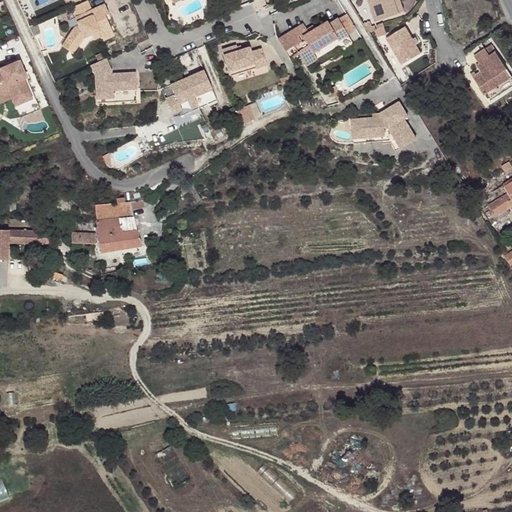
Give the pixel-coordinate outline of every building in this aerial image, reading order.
[(401,14),(396,0),(362,0),(368,15),(373,14),(375,22),(401,14)] [(87,2),(71,9),(78,25),(75,27),(65,41),(76,49),(84,38),(90,35),(98,31),(101,38),(103,41),(114,36),(105,17),(109,15),(104,5),(91,11),(87,2)] [(308,33),(301,37),(307,46),(296,52),(305,67),(316,60),(312,54),(337,38),(338,41),(347,35),(337,19),(328,25),(327,22),(308,33)] [(303,25),(293,30),(299,39),(301,37),(308,33),(303,25)] [(293,30),(277,40),(284,52),(301,43),(299,39),(293,30)] [(414,47),(409,40),(403,30),(384,41),(399,67),(418,55),(414,47)] [(98,31),(90,35),(93,41),(101,38),(98,31)] [(413,38),(409,40),(414,47),(418,45),(413,38)] [(76,49),(65,41),(61,47),(72,55),(76,49)] [(236,46),(222,51),(229,72),(254,64),(256,69),(266,65),(261,50),(250,53),(249,48),(242,50),(238,52),(236,46)] [(491,46),(485,50),(491,58),(497,54),(491,46)] [(485,50),(474,57),(479,65),(477,67),(481,73),(473,78),(485,97),(498,89),(511,79),(511,77),(497,54),(491,58),(485,50)] [(105,59),(90,66),(94,76),(96,100),(112,98),(111,91),(136,90),(135,74),(111,75),(108,78),(107,73),(111,72),(105,59)] [(0,96),(10,93),(13,101),(21,120),(41,112),(29,83),(33,82),(31,79),(28,80),(21,63),(1,71),(3,78),(0,79),(0,96)] [(254,64),(229,72),(230,77),(256,69),(254,64)] [(216,101),(202,72),(169,87),(174,96),(183,92),(190,107),(199,103),(201,108),(216,101)] [(511,101),(511,79),(498,89),(508,104),(511,101)] [(335,87),(326,91),(329,97),(337,93),(335,87)] [(0,106),(13,101),(10,93),(0,96),(0,106)] [(351,123),(352,147),(388,143),(395,154),(415,141),(403,121),(406,119),(399,103),(381,116),(372,118),(372,122),(351,123)] [(511,181),(504,186),(502,184),(494,188),(500,199),(479,212),(486,222),(494,218),(498,224),(510,216),(506,211),(511,206),(511,181)] [(146,206),(145,199),(132,202),(122,202),(121,196),(113,197),(114,203),(93,204),(100,251),(138,245),(132,208),(146,206)] [(162,242),(161,225),(149,225),(151,242),(162,242)] [(44,229),(7,228),(7,239),(44,240),(44,229)] [(93,242),(93,232),(72,231),(72,241),(93,242)]
